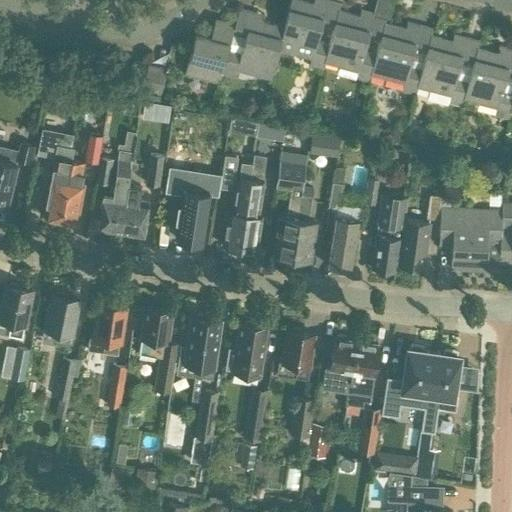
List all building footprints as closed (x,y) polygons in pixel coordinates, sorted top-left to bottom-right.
[(285,26),(278,48),(279,48),(312,57),(310,65),(323,68),(325,61),(339,9),(341,2),(331,0),(326,0),(325,6),(303,0),(290,0),(284,26),(285,26)] [(339,9),(325,61),(358,69),(356,77),(370,81),(372,73),(371,73),(385,22),(391,0),(376,0),(372,18),(339,9)] [(228,48),(221,72),(235,76),(237,68),(271,77),(279,48),(278,48),(285,26),(284,26),(251,17),(253,10),(239,6),(235,22),(232,31),(228,48)] [(195,31),(186,68),(220,77),(221,72),(228,48),(232,31),(235,22),(220,18),(215,37),(195,31)] [(385,22),(371,73),(372,73),(405,82),(402,89),(416,93),(418,85),(432,34),(433,27),(406,20),(405,27),(385,22)] [(432,34),(418,85),(451,94),(449,102),(462,105),(464,98),(477,46),(478,46),(480,39),(466,36),(464,43),(432,34)] [(477,46),(464,98),(497,106),(495,114),(509,118),(511,110),(510,110),(511,103),(511,51),(511,55),(478,46),(477,46)] [(149,62),(143,89),(161,94),(166,66),(149,62)] [(91,88),(89,100),(100,103),(103,91),(91,88)] [(43,127),(38,150),(56,153),(44,214),(61,217),(73,158),(71,157),(73,146),(70,146),(73,133),(43,127)] [(103,192),(98,225),(120,228),(128,178),(129,171),(131,159),(135,130),(127,129),(125,143),(118,142),(117,148),(120,149),(116,176),(113,193),(103,192)] [(87,130),(83,156),(87,157),(97,159),(101,133),(87,130)] [(312,130),(309,150),(337,155),(340,135),(312,130)] [(0,201),(6,203),(17,157),(30,160),(34,143),(17,139),(15,148),(0,143),(0,201)] [(151,152),(147,181),(159,183),(164,154),(151,152)] [(224,152),(219,185),(232,187),(237,154),(224,152)] [(250,177),(240,245),(257,248),(262,214),(256,213),(259,192),(263,192),(265,179),(262,179),(265,154),(253,152),(251,166),(249,177),(250,177)] [(100,154),(96,179),(108,181),(112,156),(100,154)] [(73,158),(61,217),(77,221),(85,182),(80,181),(84,160),(73,158)] [(280,214),(275,251),(292,253),(302,184),(306,163),(280,159),(277,175),(276,181),(292,183),(290,195),(289,195),(286,215),(280,214)] [(168,164),(164,190),(181,193),(179,202),(177,202),(174,220),(176,220),(177,220),(176,221),(174,236),(202,240),(209,193),(218,194),(221,172),(168,164)] [(226,223),(223,243),(239,245),(250,177),(249,177),(251,166),(240,165),(233,209),(225,208),(223,222),(226,223)] [(492,168),(488,174),(491,180),(498,180),(502,175),(499,169),(492,168)] [(368,171),(363,202),(375,203),(378,179),(372,177),(373,172),(368,171)] [(128,178),(120,228),(143,231),(148,199),(138,197),(140,185),(132,183),(132,179),(128,178)] [(333,181),(325,227),(333,229),(328,262),(350,266),(357,218),(359,205),(339,202),(342,183),(333,181)] [(302,184),(292,253),(308,256),(314,219),(308,218),(313,186),(312,186),(302,184)] [(376,233),(371,265),(396,268),(397,262),(400,236),(402,236),(404,224),(404,217),(408,196),(382,192),(379,210),(378,223),(377,233),(376,233)] [(429,192),(425,216),(440,218),(441,205),(442,194),(429,192)] [(500,241),(499,261),(511,261),(511,200),(504,200),(503,208),(502,227),(501,227),(501,241),(500,241)] [(440,218),(440,234),(453,234),(451,267),(499,269),(499,261),(500,241),(501,241),(501,227),(502,227),(503,208),(489,207),(489,210),(473,210),(473,206),(441,205),(440,218)] [(400,236),(397,262),(423,266),(430,221),(404,217),(404,224),(402,236),(400,236)] [(0,330),(8,332),(21,335),(23,323),(24,323),(32,288),(19,285),(17,283),(11,281),(8,283),(5,283),(0,306),(0,330)] [(51,292),(42,339),(68,344),(70,332),(71,332),(79,297),(65,295),(63,292),(58,291),(54,293),(51,292)] [(98,300),(93,336),(106,338),(104,350),(117,352),(118,340),(120,340),(125,304),(111,302),(109,299),(104,298),(101,301),(98,300)] [(146,304),(138,352),(154,354),(155,348),(164,349),(166,339),(168,340),(171,324),(169,324),(171,308),(146,304)] [(192,314),(186,356),(196,358),(193,375),(212,378),(214,363),(213,363),(214,350),(216,350),(218,335),(217,334),(219,318),(206,316),(204,313),(198,312),(195,314),(192,314)] [(229,347),(226,367),(232,368),(232,369),(259,373),(261,358),(263,358),(265,341),(264,341),(266,325),(253,323),(251,320),(245,319),(242,321),(239,321),(235,348),(229,347)] [(278,360),(276,371),(306,375),(308,364),(310,365),(312,348),(311,348),(313,332),(300,330),(298,327),(292,326),(289,328),(286,328),(282,361),(278,360)] [(348,392),(356,338),(346,337),(344,334),(339,333),(336,335),(334,335),(329,365),(325,365),(322,388),(348,392)] [(356,338),(348,392),(370,395),(378,341),(376,341),(374,338),(368,337),(364,339),(356,338)] [(386,375),(381,412),(398,415),(400,403),(423,407),(424,407),(433,350),(422,348),(423,344),(410,343),(410,347),(407,346),(402,377),(386,375)] [(11,376),(10,379),(22,381),(26,365),(29,348),(16,346),(16,347),(11,376)] [(423,407),(420,429),(434,431),(438,406),(454,409),(456,395),(453,394),(459,354),(456,354),(457,350),(444,348),(444,352),(433,350),(424,407),(423,407)] [(162,350),(157,384),(170,386),(175,352),(162,350)] [(58,395),(54,414),(64,416),(73,375),(76,358),(62,355),(55,394),(58,395)] [(113,361),(106,403),(118,405),(125,363),(113,361)] [(250,386),(242,437),(260,440),(268,388),(250,386)] [(197,417),(194,434),(197,435),(208,436),(211,437),(212,427),(213,424),(217,391),(201,389),(201,391),(200,401),(199,404),(197,417)] [(295,394),(289,433),(308,436),(309,431),(314,397),(295,394)] [(363,425),(358,461),(367,463),(370,442),(374,443),(380,404),(366,402),(362,425),(363,425)] [(308,436),(306,452),(323,454),(326,433),(309,431),(308,436)] [(197,435),(194,460),(205,461),(208,436),(197,435)] [(456,466),(458,455),(437,451),(435,463),(456,466)] [(404,453),(401,472),(410,474),(414,475),(414,473),(416,461),(417,455),(404,453)] [(37,456),(35,465),(50,468),(52,460),(37,456)] [(416,461),(414,473),(433,476),(435,464),(430,463),(416,461)] [(136,470),(133,486),(152,490),(155,474),(136,470)] [(388,470),(387,499),(388,499),(407,500),(409,500),(410,483),(410,474),(401,472),(388,470)] [(410,474),(410,483),(426,484),(427,477),(414,475),(410,474)] [(73,483),(66,505),(79,509),(85,487),(73,483)] [(278,495),(276,508),(295,511),(297,498),(278,495)] [(161,498),(156,511),(185,511),(187,505),(161,498)] [(215,502),(212,511),(229,511),(232,506),(215,502)]
